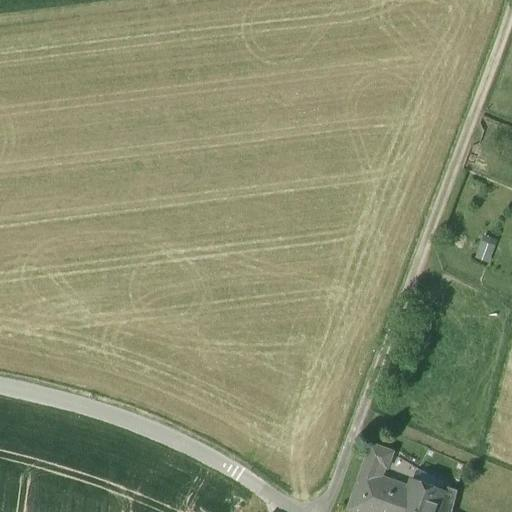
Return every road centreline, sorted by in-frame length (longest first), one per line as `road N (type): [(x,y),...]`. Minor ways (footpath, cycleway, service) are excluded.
road 1 (track): [(511,14),(321,511)]
road 2 (tertiary): [(0,387),(188,447),(285,511)]
